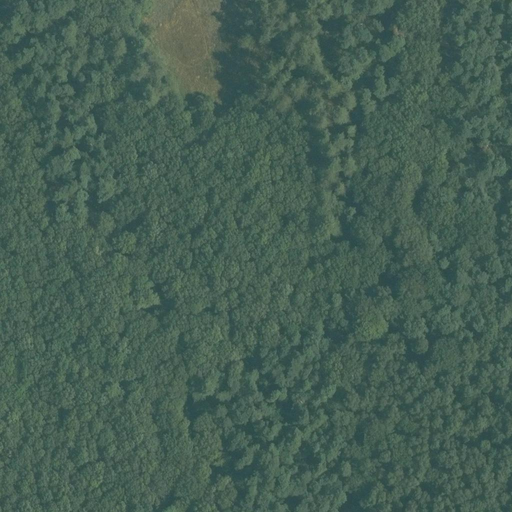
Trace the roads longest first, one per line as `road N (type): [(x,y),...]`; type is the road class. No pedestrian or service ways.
road 1 (track): [(500,73),(479,511)]
road 2 (track): [(0,323),(39,511)]
